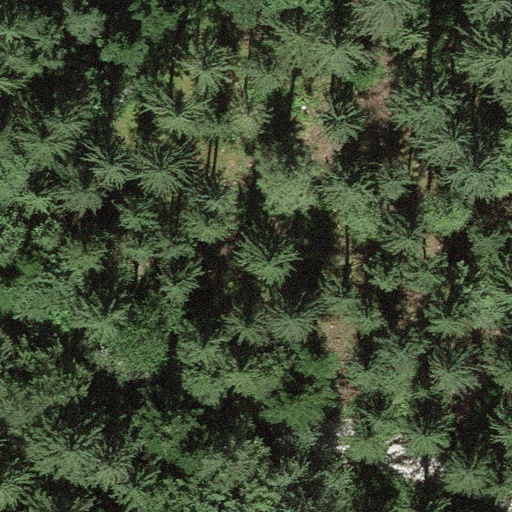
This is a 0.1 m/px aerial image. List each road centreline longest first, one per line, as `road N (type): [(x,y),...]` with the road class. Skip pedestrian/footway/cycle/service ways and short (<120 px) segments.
road 1 (track): [(0,302),(338,439),(511,496)]
road 2 (track): [(0,158),(160,0)]
